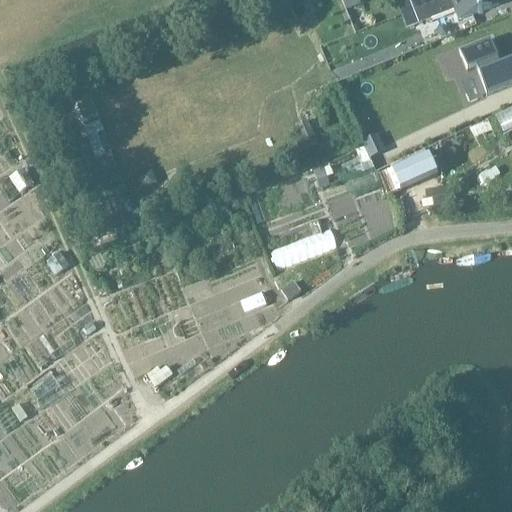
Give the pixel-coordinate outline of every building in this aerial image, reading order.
[(414,0),(418,10),(444,0),(414,0)] [(444,0),(418,10),(424,23),(456,11),(460,21),(499,6),(496,0),(444,0)] [(489,41),(458,53),(466,73),(476,70),(479,77),(478,78),(486,98),(511,87),(511,64),(499,69),(496,62),(497,61),(489,41)] [(126,235),(119,216),(112,218),(82,140),(65,96),(38,106),(55,151),(66,147),(90,211),(79,215),(92,249),(94,256),(129,242),(126,235)] [(307,122),(294,127),(304,150),(317,145),(307,122)] [(383,153),(376,137),(363,143),(371,159),(383,153)] [(0,163),(23,151),(16,139),(0,147),(0,163)] [(12,187),(30,182),(25,165),(6,170),(12,187)] [(151,171),(136,177),(141,190),(156,184),(151,171)] [(277,260),(336,237),(329,219),(270,242),(277,260)] [(52,264),(65,264),(64,249),(51,250),(52,264)] [(281,277),(287,291),(301,284),(295,270),(281,277)]
